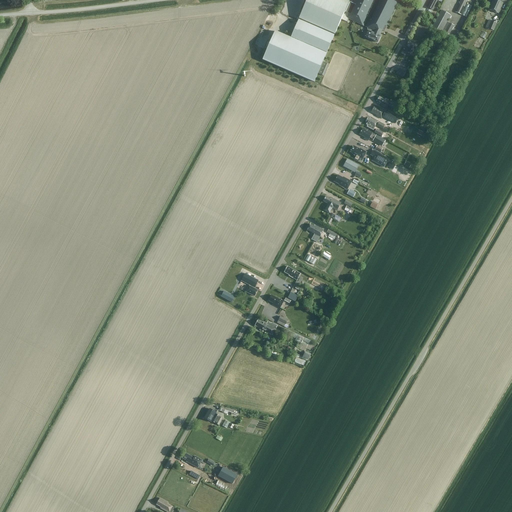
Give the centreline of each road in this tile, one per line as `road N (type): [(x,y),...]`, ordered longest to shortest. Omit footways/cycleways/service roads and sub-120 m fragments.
road 1 (unclassified): [(141,511),(424,0)]
road 2 (unclassified): [(329,511),(511,198)]
road 3 (unclassified): [(0,16),(164,0)]
